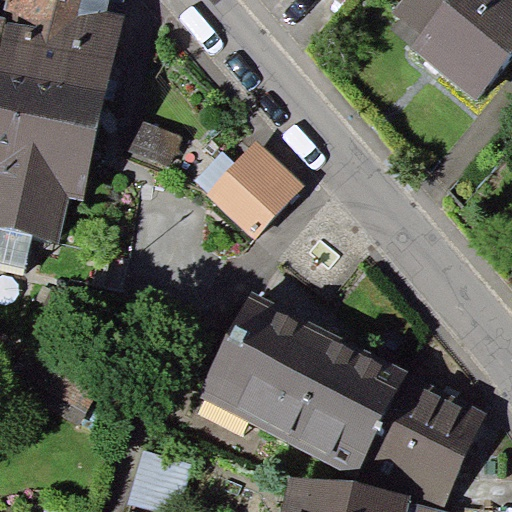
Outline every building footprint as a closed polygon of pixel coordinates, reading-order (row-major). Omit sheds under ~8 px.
[(0,241),(57,246),(100,0),(7,0),(3,29),(0,28),(0,241)] [(294,0),(328,26),(347,0),(294,0)] [(469,115),(511,66),(511,7),(502,0),(456,0),(404,58),(469,115)] [(299,194),(258,153),(207,204),(248,245),(299,194)] [(392,381),(240,307),(188,414),(341,488),(392,381)] [(91,365),(35,334),(8,383),(64,414),(91,365)] [(442,511),(484,417),(405,383),(361,484),(427,511),(442,511)] [(395,511),(396,511),(282,487),(276,511),(395,511)]
